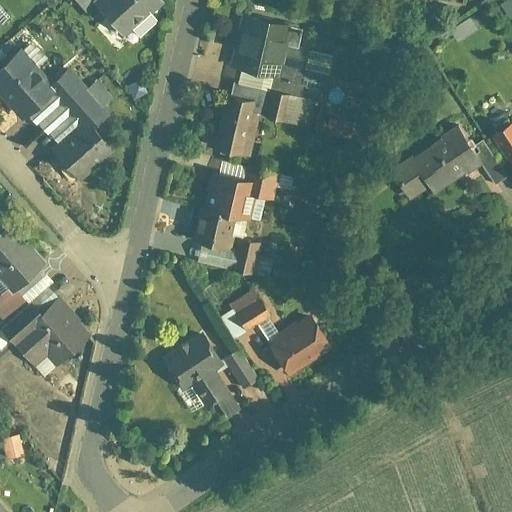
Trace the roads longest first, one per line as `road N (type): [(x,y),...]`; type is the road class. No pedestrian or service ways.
road 1 (residential): [(511,268),(146,511)]
road 2 (residential): [(125,285),(192,0)]
road 3 (residential): [(117,511),(83,463),(125,285)]
road 4 (residential): [(0,153),(125,285)]
